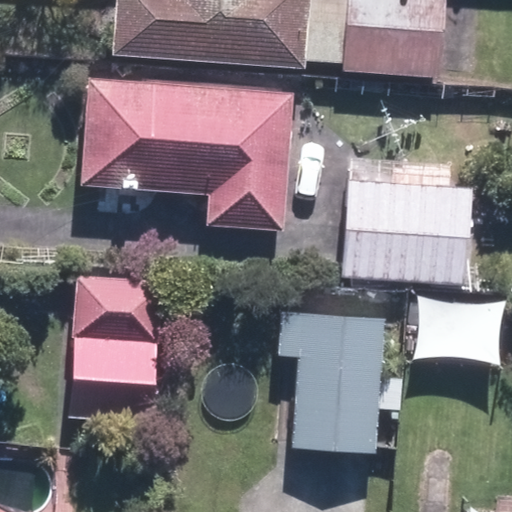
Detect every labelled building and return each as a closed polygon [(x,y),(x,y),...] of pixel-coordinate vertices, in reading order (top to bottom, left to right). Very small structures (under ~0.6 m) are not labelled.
[(120,0),(118,50),(301,62),(305,0),(120,0)] [(442,0),(352,0),(348,65),(437,72),(442,0)] [(291,94),(89,77),(80,181),(213,193),(211,217),(280,223),(291,94)] [(471,189),(353,180),(346,269),(464,278),(471,189)] [(158,284),(81,278),(70,409),(148,415),(158,284)] [(373,445),(384,319),(289,311),(285,350),(300,351),(293,438),(373,445)]
